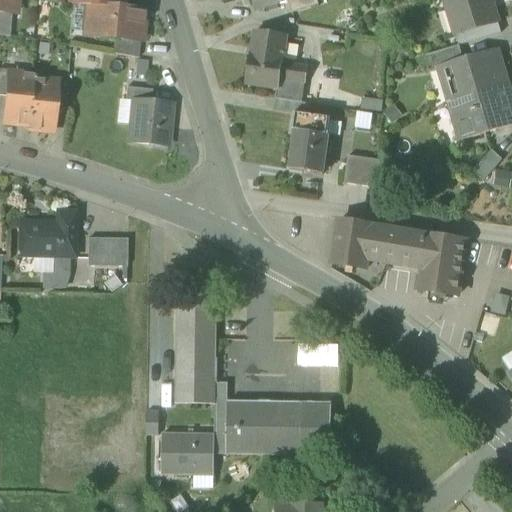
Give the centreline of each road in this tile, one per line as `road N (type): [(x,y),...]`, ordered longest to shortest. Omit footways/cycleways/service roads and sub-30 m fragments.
road 1 (tertiary): [(509,432),(354,306),(225,233)]
road 2 (track): [(511,237),(226,194)]
road 3 (unclassified): [(225,233),(226,194),(168,0)]
road 4 (tertiary): [(225,233),(0,156)]
